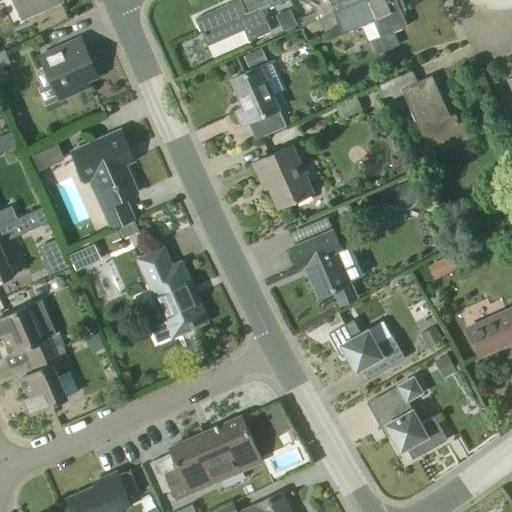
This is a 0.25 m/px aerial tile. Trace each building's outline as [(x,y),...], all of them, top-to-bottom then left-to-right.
[(13,0),(22,20),(65,1),(64,0),(13,0)] [(269,2),(268,0),(237,0),(195,19),(207,46),(244,29),(249,41),(272,31),(261,6),(269,2)] [(305,25),(361,0),(301,0),(314,7),(316,11),(301,18),(305,25)] [(399,44),(394,32),(408,26),(402,12),(407,10),(402,0),(361,0),(305,25),(309,35),(323,29),(326,34),(341,27),(343,34),(373,21),(380,38),(371,41),(377,54),(399,44)] [(291,8),(277,15),(283,30),(298,24),(291,8)] [(63,98),(89,87),(87,81),(98,76),(86,48),(81,50),(77,40),(40,56),(52,85),(57,83),(63,98)] [(0,67),(2,67),(11,63),(6,50),(0,52),(0,67)] [(242,125),(248,122),(256,139),(287,126),(280,110),(281,109),(262,66),(232,79),(244,107),(236,111),(242,125)] [(429,152),(465,135),(456,113),(450,116),(432,75),(417,82),(412,70),(378,85),(386,102),(395,99),(392,94),(402,90),(429,152)] [(363,110),(356,95),(335,104),(341,119),(363,110)] [(116,227),(134,219),(125,198),(138,193),(120,152),(130,148),(121,130),(72,151),(85,182),(90,180),(112,229),(116,227)] [(265,177),(278,208),(313,194),(293,146),(254,162),(261,178),(265,177)] [(406,193),(415,200),(423,197),(414,178),(394,187),(398,196),(406,193)] [(0,225),(4,224),(18,218),(17,218),(12,205),(0,210),(0,225)] [(18,218),(4,224),(0,225),(0,280),(13,275),(0,244),(0,242),(50,221),(48,217),(48,216),(44,206),(17,218),(18,218)] [(481,222),(475,209),(464,214),(470,227),(481,222)] [(140,231),(134,219),(116,227),(121,239),(140,231)] [(357,297),(350,282),(336,250),(341,248),(333,230),(291,247),(300,266),(305,264),(319,296),(335,289),(341,304),(357,297)] [(172,335),(173,336),(206,321),(180,263),(171,267),(163,249),(140,259),(164,315),(149,321),(158,341),(172,335)] [(434,278),(457,266),(450,253),(427,265),(434,278)] [(68,267),(62,254),(44,262),(49,275),(68,267)] [(66,284),(65,281),(62,278),(58,277),(54,278),(52,281),(51,284),(52,288),(54,291),(58,292),(62,291),(64,288),(66,284)] [(30,360),(54,349),(49,337),(42,340),(27,306),(0,318),(0,336),(3,335),(12,354),(25,349),(30,360)] [(511,308),(467,328),(479,356),(506,344),(504,340),(511,336),(511,308)] [(85,333),(95,329),(91,319),(86,321),(83,328),(85,333)] [(368,379),(386,369),(405,358),(393,336),(379,344),(369,326),(360,331),(353,320),(329,334),(342,357),(347,354),(356,371),(362,368),(368,379)] [(427,347),(443,338),(436,325),(420,334),(427,347)] [(92,354),(105,348),(98,333),(85,339),(92,354)] [(37,412),(65,399),(67,398),(66,396),(78,390),(69,371),(58,376),(53,364),(59,361),(54,349),(30,360),(35,371),(22,377),(37,412)] [(444,378),(456,370),(446,354),(434,361),(444,378)] [(402,395),(419,386),(414,376),(397,386),(402,395)] [(434,416),(419,424),(404,397),(374,413),(374,414),(381,428),(387,425),(401,450),(406,447),(413,459),(447,440),(438,422),(434,416)] [(266,413),(271,421),(284,413),(279,405),(266,413)] [(261,461),(242,416),(204,433),(201,427),(200,427),(203,433),(170,448),(179,468),(165,474),(167,478),(158,482),(162,492),(172,489),(176,499),(261,461)] [(113,511),(132,504),(117,471),(100,479),(101,483),(68,498),(73,511),(113,511)] [(236,500),(240,508),(281,489),(277,482),(236,500)] [(290,511),(282,493),(256,505),(242,511),(290,511)] [(237,511),(233,502),(216,509),(209,511),(237,511)]
